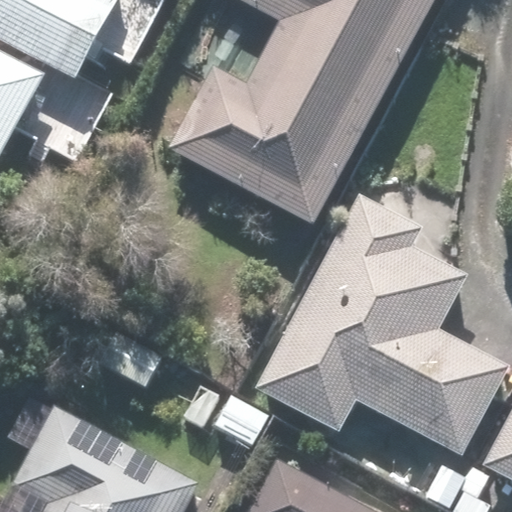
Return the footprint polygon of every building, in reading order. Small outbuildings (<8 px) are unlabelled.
[(109,15),(116,0),(0,0),(0,56),(70,93),(111,16),(109,15)] [(306,242),(436,0),(209,0),(275,35),(241,98),(207,81),(162,165),(306,242)] [(0,163),(40,90),(0,68),(0,163)] [(417,240),(354,207),(249,401),(333,446),(350,415),(455,471),(503,382),(433,344),(462,289),(407,260),(417,240)] [(185,511),(195,496),(49,419),(48,420),(25,408),(4,449),(26,461),(0,509),(0,511),(185,511)] [(511,413),(477,477),(511,495),(511,413)] [(346,511),(272,472),(250,511),(346,511)]
